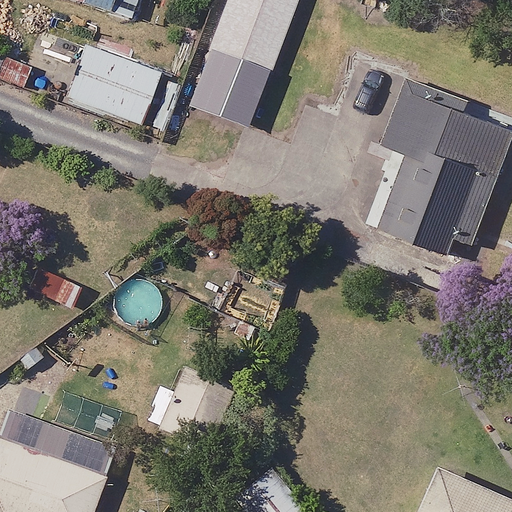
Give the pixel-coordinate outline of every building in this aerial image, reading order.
[(133,0),(78,0),(127,17),(133,0)] [(293,0),(222,0),(204,48),(267,72),(293,0)] [(156,71),(81,44),(63,95),(137,123),(156,71)] [(461,103),(407,83),(385,144),(409,153),(381,229),(448,254),(455,237),(473,243),(511,137),(511,132),(458,113),(461,103)] [(231,390),(179,366),(168,390),(156,385),(141,417),(204,447),(231,390)] [(89,511),(110,444),(15,415),(9,435),(0,432),(0,511),(89,511)] [(511,511),(511,490),(440,459),(417,511),(511,511)] [(303,511),(268,462),(232,487),(249,511),(303,511)]
